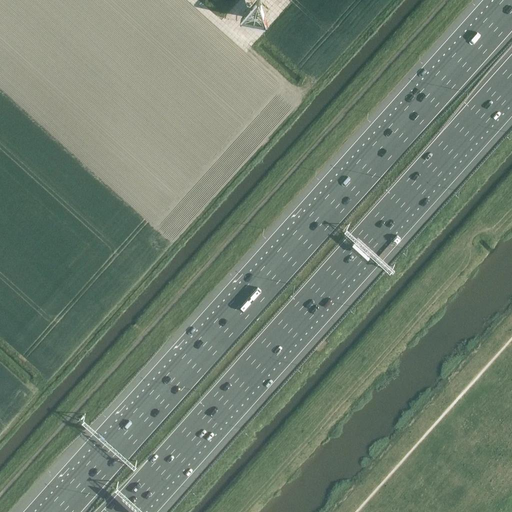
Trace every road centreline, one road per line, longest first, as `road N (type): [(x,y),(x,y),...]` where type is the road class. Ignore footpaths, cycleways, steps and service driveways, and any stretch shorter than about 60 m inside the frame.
road 1 (motorway): [(511,5),(58,511)]
road 2 (motorway): [(123,511),(511,78)]
